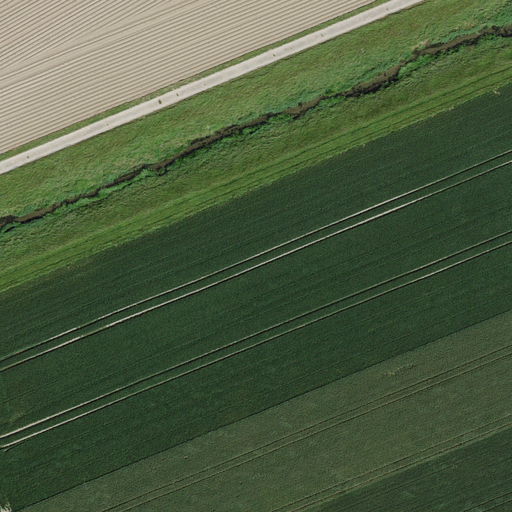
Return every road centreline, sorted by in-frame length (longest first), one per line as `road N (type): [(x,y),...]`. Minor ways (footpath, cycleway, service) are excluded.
road 1 (track): [(0,292),(511,86)]
road 2 (track): [(416,0),(0,171)]
